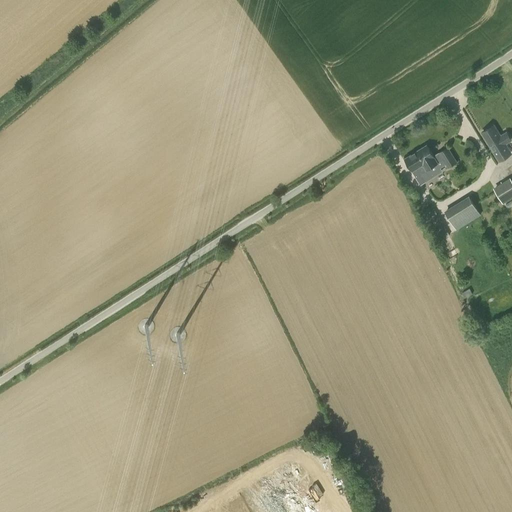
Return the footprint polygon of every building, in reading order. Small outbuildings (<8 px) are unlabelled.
[(487,129),(483,132),(497,156),(500,161),(511,155),(508,150),(504,143),(510,139),(507,134),(500,138),(497,133),(493,126),(488,129),(487,129)] [(427,145),(420,150),(425,159),(422,161),(432,177),(433,176),(440,169),(436,163),(443,159),(439,153),(434,156),(427,145)] [(447,148),(439,153),(443,159),(448,168),(457,163),(455,160),(447,148)] [(420,150),(405,159),(406,160),(412,170),(419,182),(421,180),(430,178),(432,177),(422,161),(425,159),(420,150)] [(445,213),(456,230),(481,215),(470,197),(445,213)] [(449,236),(433,205),(422,211),(438,242),(449,236)] [(251,511),(244,497),(215,511),(251,511)]
